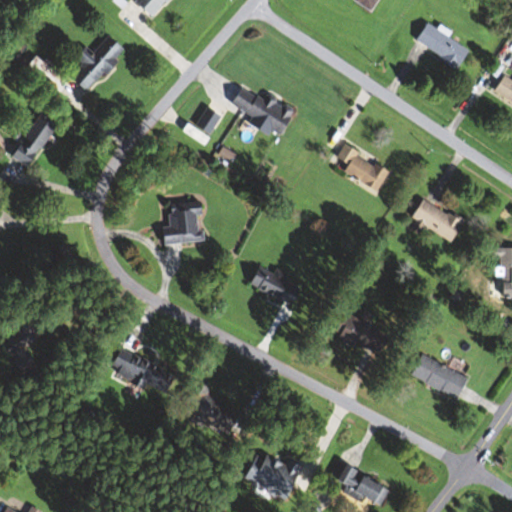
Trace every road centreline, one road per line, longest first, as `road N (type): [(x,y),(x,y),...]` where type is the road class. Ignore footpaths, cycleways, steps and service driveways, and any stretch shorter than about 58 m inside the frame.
road 1 (residential): [(251,0),(105,171),(96,206),(107,252),(133,280),(196,321),(468,468)]
road 2 (residential): [(511,173),(253,0)]
road 3 (residential): [(431,511),(511,401)]
